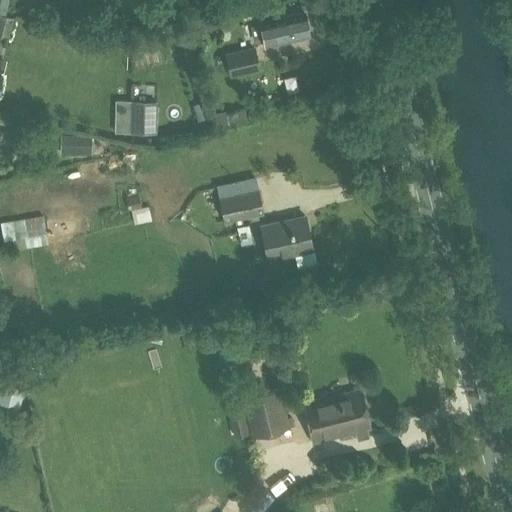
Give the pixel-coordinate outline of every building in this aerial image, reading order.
[(0,0),(0,12),(5,14),(8,0),(0,0)] [(277,44),(310,36),(304,11),(271,18),(272,21),(261,24),(265,43),(276,41),(277,44)] [(0,35),(9,38),(14,18),(0,14),(0,35)] [(255,45),(232,51),(225,52),(230,76),(261,69),(255,45)] [(156,133),(157,101),(130,100),(129,132),(156,133)] [(227,108),(215,111),(219,127),(231,124),(227,108)] [(80,136),(79,154),(91,154),(92,136),(80,136)] [(259,189),(219,198),(219,199),(225,223),(264,214),(259,189)] [(142,206),(139,193),(125,196),(128,209),(131,208),(142,206)] [(158,195),(144,195),(144,210),(158,209),(158,195)] [(43,215),(0,222),(0,223),(5,250),(48,243),(43,215)] [(268,260),(312,250),(304,216),(260,226),(268,260)] [(22,388),(1,382),(0,388),(0,400),(18,405),(22,388)] [(287,420),(278,389),(244,398),(254,437),(289,428),(288,427),(293,426),(291,419),(287,420)] [(360,389),(331,397),(303,404),(313,443),(370,428),(360,389)] [(227,408),(234,436),(248,432),(241,404),(227,408)]
